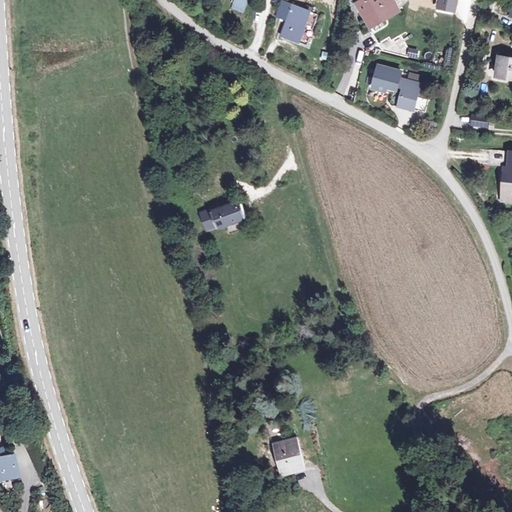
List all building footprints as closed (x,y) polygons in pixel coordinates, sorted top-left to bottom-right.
[(246,0),(234,0),(232,7),(243,11),(246,0)] [(392,0),(374,0),(361,7),(372,27),(399,12),(392,0)] [(309,15),(290,9),(282,38),(301,44),(309,15)] [(382,51),(404,54),(405,42),(384,39),(382,51)] [(418,59),(419,49),(409,48),(408,58),(418,59)] [(511,62),(499,60),(497,79),(511,80),(511,62)] [(403,73),(380,67),(374,90),(389,94),(390,89),(404,92),(401,104),(415,108),(421,85),(401,80),(403,73)] [(406,73),(405,79),(422,82),(423,76),(406,73)] [(488,118),(473,117),(472,125),(487,126),(488,118)] [(491,166),(507,167),(511,167),(511,159),(511,151),(492,150),(491,166)] [(242,202),(213,213),(219,227),(220,229),(248,219),(242,202)] [(210,230),(219,227),(213,213),(212,211),(204,214),(210,230)] [(299,438),(279,442),(285,467),(305,462),(299,438)] [(12,453),(0,455),(0,476),(17,473),(12,453)]
